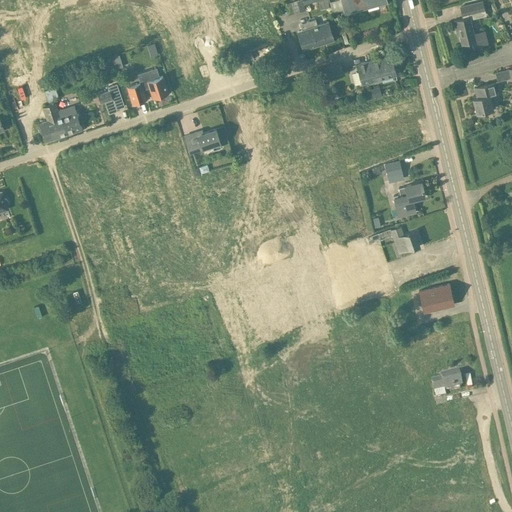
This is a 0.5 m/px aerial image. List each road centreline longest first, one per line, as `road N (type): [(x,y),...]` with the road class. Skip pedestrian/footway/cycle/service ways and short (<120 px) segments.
road 1 (unclassified): [(0,165),(416,33)]
road 2 (tertiary): [(511,424),(416,33)]
